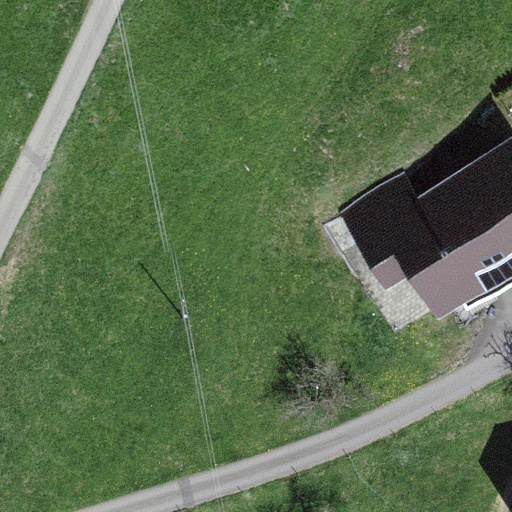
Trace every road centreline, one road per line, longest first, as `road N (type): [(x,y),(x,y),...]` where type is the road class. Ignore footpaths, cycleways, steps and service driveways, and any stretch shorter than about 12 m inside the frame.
road 1 (unclassified): [(511,359),(299,456),(122,511)]
road 2 (unclassified): [(0,227),(108,0)]
